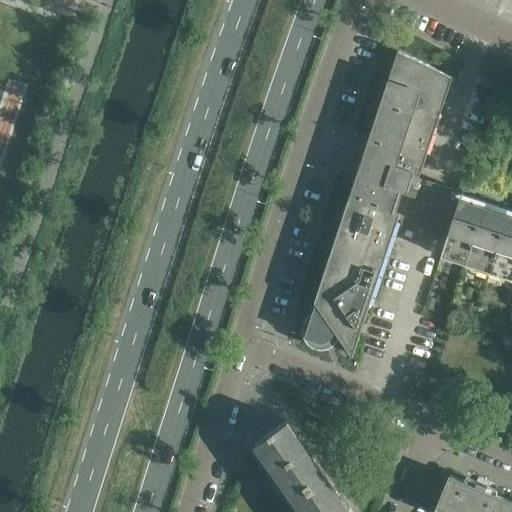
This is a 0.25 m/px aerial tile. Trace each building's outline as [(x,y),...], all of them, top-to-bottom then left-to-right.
[(354,182),(350,196),(400,213),(406,215),(402,227),(446,241),(462,191),(428,180),(413,175),(413,172),(420,175),(453,75),(398,49),(370,134),(368,134),(353,181),(354,182)] [(511,205),(464,190),(441,254),(511,277),(511,205)] [(353,354),(400,213),(350,196),(315,300),(316,301),(317,301),(319,301),(316,310),(311,313),(308,315),(305,319),(304,325),(304,332),(306,337),(310,344),(314,346),(317,347),(320,348),(325,348),(328,347),(333,344),(336,342),(339,339),(340,335),(353,354)] [(429,296),(426,305),(433,308),(436,298),(429,296)] [(460,299),(457,309),(469,314),(473,303),(460,299)] [(254,443),(255,443),(274,470),(293,498),(327,473),(321,464),(308,446),(289,418),(254,443)] [(327,473),(293,498),(303,511),(355,511),(347,501),(327,473)] [(434,511),(435,511),(436,511),(437,511),(440,511),(505,511),(511,500),(486,490),(487,486),(477,482),(476,485),(450,475),(437,505),(436,505),(434,511)]
